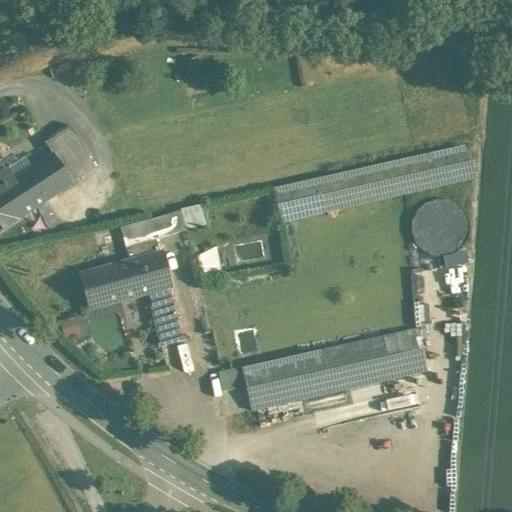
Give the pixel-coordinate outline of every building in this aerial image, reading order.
[(199,55),(183,59),(188,80),(205,76),(199,55)] [(177,56),(143,67),(149,84),(183,73),(177,56)] [(94,168),(68,127),(45,142),(72,183),(94,168)] [(45,142),(0,172),(0,178),(6,188),(0,192),(0,199),(13,221),(72,183),(45,142)] [(467,146),(274,190),(281,221),(474,177),(467,146)] [(0,229),(13,221),(0,199),(0,192),(6,188),(0,178),(0,229)] [(202,206),(120,224),(125,245),(153,239),(152,236),(206,224),(202,206)] [(155,239),(125,247),(129,262),(143,258),(159,254),(155,239)] [(199,252),(204,274),(222,269),(217,248),(199,252)] [(159,254),(143,258),(152,292),(166,288),(170,287),(161,253),(159,254)] [(129,262),(81,275),(89,309),(149,292),(152,292),(143,258),(129,262)] [(152,292),(149,292),(152,306),(149,306),(153,319),(173,314),(166,288),(152,292)] [(417,327),(241,367),(251,411),(427,371),(417,327)] [(240,367),(218,372),(222,392),(244,387),(240,367)]
